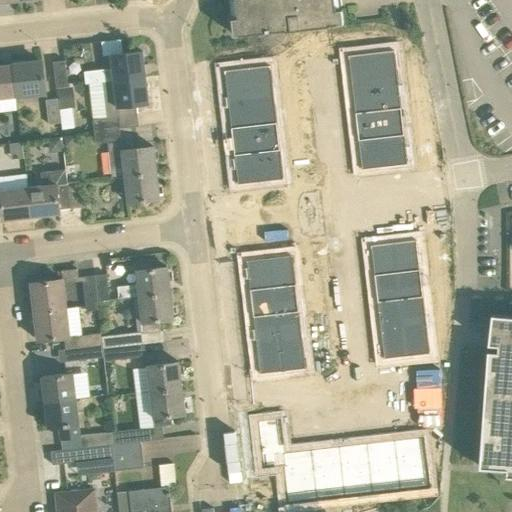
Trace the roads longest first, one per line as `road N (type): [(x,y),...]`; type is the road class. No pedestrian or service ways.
road 1 (residential): [(217,511),(218,447),(189,234)]
road 2 (residential): [(23,511),(0,259)]
road 3 (residential): [(189,234),(173,20)]
road 4 (residential): [(189,234),(0,256)]
road 5 (residential): [(463,184),(426,0)]
road 6 (residential): [(173,20),(0,38)]
